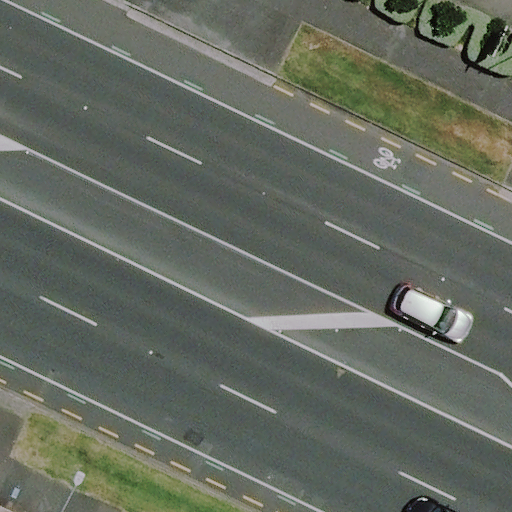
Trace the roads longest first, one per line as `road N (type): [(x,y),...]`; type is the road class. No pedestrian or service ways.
road 1 (secondary): [(511,426),(0,180)]
road 2 (unknown): [(113,234),(238,0)]
